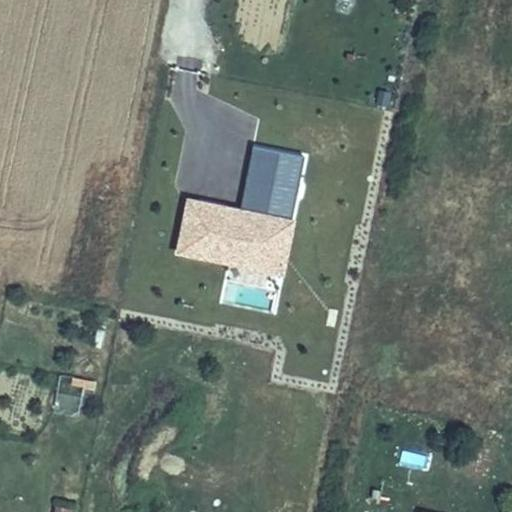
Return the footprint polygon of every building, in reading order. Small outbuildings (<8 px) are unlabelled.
[(336,0),(335,11),(352,14),(354,0),(336,0)] [(290,225),(304,158),(253,147),(245,182),(260,185),(253,217),(239,214),(188,203),(178,252),(225,262),(228,246),(271,254),(271,252),(277,222),(290,225)] [(253,217),(260,185),(245,182),(239,214),(253,217)] [(280,273),(290,225),(277,222),(271,252),(271,254),(228,246),(225,262),(280,273)] [(89,419),(96,382),(58,375),(51,412),(89,419)]
